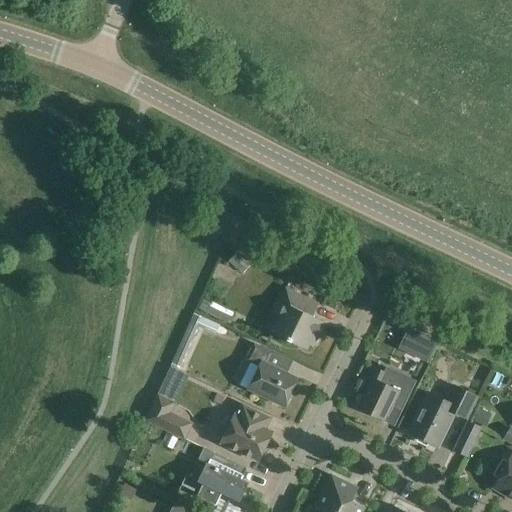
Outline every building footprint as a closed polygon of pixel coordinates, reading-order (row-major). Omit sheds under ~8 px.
[(318,304),(285,288),(279,300),(279,302),(284,304),(271,332),(306,349),(310,342),(314,344),(325,323),(312,316),(318,304)] [(234,313),(203,299),(198,309),(229,323),(234,313)] [(425,356),(432,342),(417,334),(410,349),(425,356)] [(272,353),(254,344),(253,343),(246,359),(259,366),(248,389),(284,407),(298,378),(267,363),(272,353)] [(381,382),(386,373),(375,368),(370,378),(371,379),(357,408),(385,421),(399,391),(407,395),(418,370),(407,365),(406,361),(404,358),(399,357),(396,359),(394,363),(395,367),(398,370),(401,370),(405,372),(399,385),(391,381),(389,386),(381,382)] [(191,421),(168,410),(186,372),(168,363),(141,419),(182,439),(191,421)] [(466,419),(475,401),(477,396),(454,385),(446,401),(429,393),(409,433),(437,446),(453,413),(466,419)] [(270,418),(252,409),(242,404),(237,415),(234,414),(220,443),(258,461),(272,432),(265,429),(270,418)] [(479,409),(473,422),(483,426),(489,413),(479,409)] [(454,451),(467,457),(480,427),(467,421),(454,451)] [(511,443),(511,428),(510,427),(503,439),(511,443)] [(247,468),(203,447),(197,461),(206,465),(193,492),(197,495),(197,496),(215,505),(221,492),(239,501),(247,483),(241,480),(247,468)] [(511,453),(492,487),(508,496),(510,492),(511,492),(511,453)] [(358,488),(352,485),(331,475),(315,507),(324,511),(361,511),(364,507),(352,501),(358,488)] [(198,511),(180,503),(175,501),(169,511),(198,511)]
